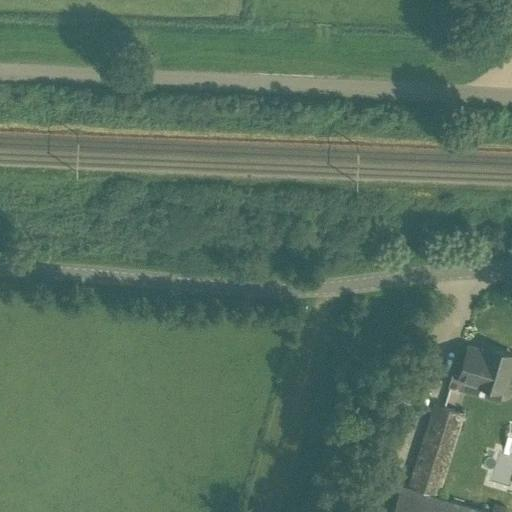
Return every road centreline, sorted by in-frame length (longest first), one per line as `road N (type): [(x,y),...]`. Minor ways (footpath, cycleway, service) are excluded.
road 1 (tertiary): [(511,268),(280,289),(0,268)]
road 2 (unclassified): [(511,97),(0,73)]
road 3 (unknown): [(450,272),(421,411),(368,511)]
